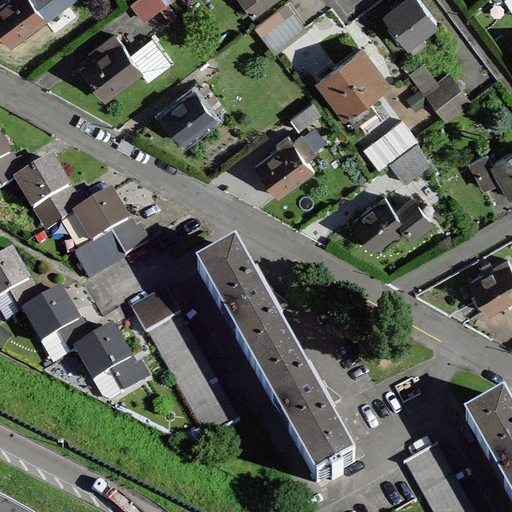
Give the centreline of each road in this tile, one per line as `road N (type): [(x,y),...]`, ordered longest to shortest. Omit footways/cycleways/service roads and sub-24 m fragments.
road 1 (residential): [(0,87),(376,296)]
road 2 (unclassified): [(145,511),(0,438)]
road 3 (residential): [(376,296),(511,369)]
road 4 (residential): [(376,296),(511,224)]
